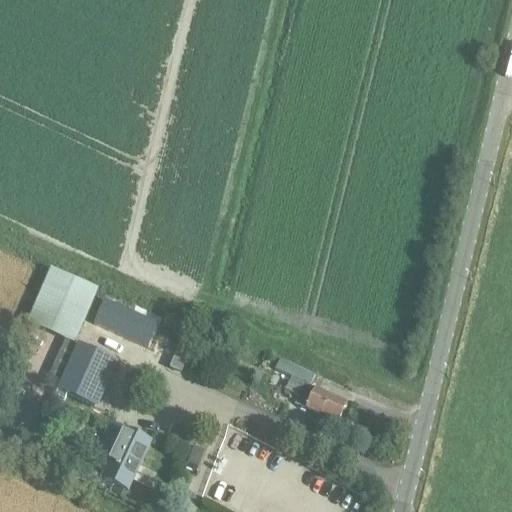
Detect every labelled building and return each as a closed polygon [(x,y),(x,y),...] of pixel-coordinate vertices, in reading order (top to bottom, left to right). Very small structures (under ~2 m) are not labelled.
[(78,344),(101,289),(52,269),(29,324),(78,344)] [(104,303),(94,326),(148,351),(148,350),(147,349),(156,327),(158,328),(159,327),(104,303)] [(182,339),(169,369),(181,374),(194,344),(182,339)] [(67,342),(55,370),(54,373),(64,377),(58,393),(95,409),(114,363),(67,342)] [(311,388),(315,377),(281,361),(276,372),(291,379),(286,392),(299,398),(295,408),(306,412),(306,413),(337,429),(348,405),(311,388)] [(110,425),(109,428),(105,436),(108,437),(102,452),(112,457),(102,480),(130,493),(151,444),(110,425)] [(173,438),(172,441),(186,447),(192,434),(187,432),(177,427),(173,438)] [(193,441),(190,451),(200,454),(203,445),(193,441)] [(144,467),(137,481),(153,489),(160,475),(144,467)]
